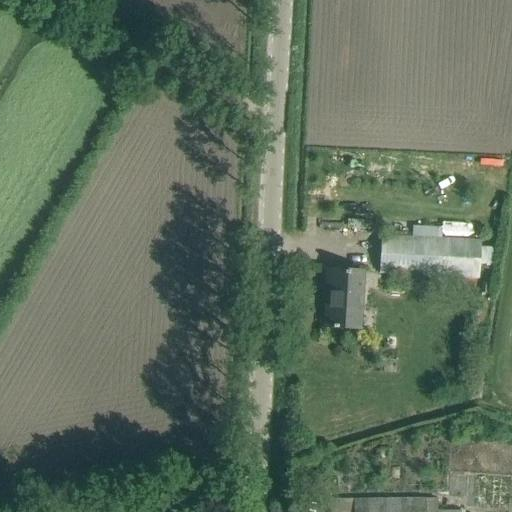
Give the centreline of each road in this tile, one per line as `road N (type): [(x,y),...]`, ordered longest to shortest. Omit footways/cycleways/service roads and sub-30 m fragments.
road 1 (unclassified): [(258,511),(281,0)]
road 2 (track): [(275,123),(56,0)]
